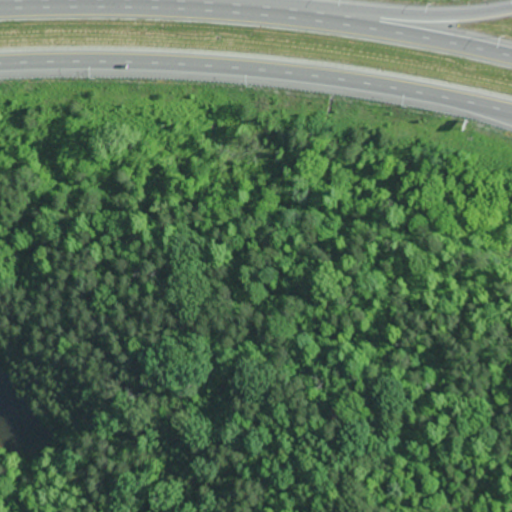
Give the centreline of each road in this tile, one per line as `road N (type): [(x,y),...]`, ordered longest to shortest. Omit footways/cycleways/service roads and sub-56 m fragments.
road 1 (motorway): [(511,55),(255,13),(0,8)]
road 2 (motorway): [(0,69),(221,72),(511,116)]
road 3 (motorway): [(511,6),(308,19)]
